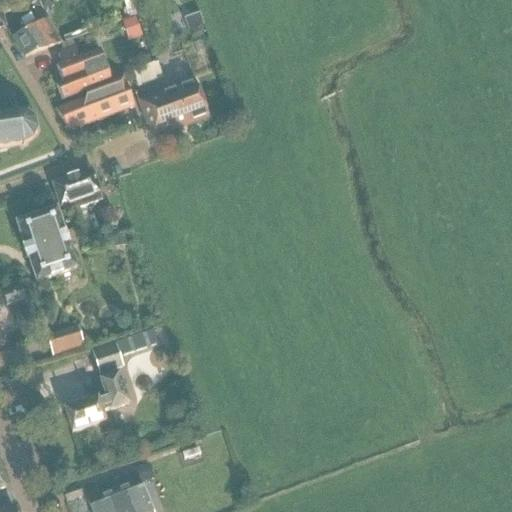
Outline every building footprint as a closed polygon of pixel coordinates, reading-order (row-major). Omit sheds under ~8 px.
[(38,0),(36,1),(41,12),(53,7),(50,0),(38,0)] [(142,36),(135,18),(122,23),(129,41),(142,36)] [(50,38),(42,23),(13,40),(24,59),(60,46),(54,35),(50,38)] [(78,60),(74,50),(57,56),(61,66),(56,68),(62,86),(55,89),(60,102),(109,83),(99,52),(78,60)] [(55,111),(68,133),(134,109),(123,79),(86,93),(84,100),(55,111)] [(153,140),(207,120),(194,83),(137,104),(146,128),(148,127),(153,140)] [(0,148),(23,145),(31,140),(35,131),(33,121),(26,114),(17,113),(0,115),(0,148)] [(75,211),(100,202),(98,196),(99,196),(91,173),(51,187),(59,208),(73,204),(75,211)] [(98,213),(102,227),(103,230),(111,228),(115,238),(130,233),(121,206),(111,209),(98,213)] [(76,271),(55,211),(15,225),(23,249),(21,250),(25,262),(28,261),(36,285),(76,271)] [(91,231),(102,227),(98,213),(86,217),(91,231)] [(6,306),(23,301),(20,290),(3,295),(6,306)] [(52,358),(84,348),(78,329),(46,338),(52,358)] [(99,375),(121,367),(119,360),(156,347),(152,333),(91,354),(99,375)] [(128,406),(117,375),(99,382),(104,399),(97,402),(96,400),(63,411),(71,435),(104,424),(101,414),(108,412),(109,412),(128,406)] [(179,501),(187,497),(214,487),(198,447),(163,458),(179,501)] [(149,464),(140,467),(143,477),(152,474),(149,464)] [(119,470),(106,475),(110,488),(124,483),(119,470)] [(122,489),(131,511),(149,511),(138,482),(122,489)] [(83,497),(79,488),(63,494),(66,504),(83,497)] [(111,511),(131,511),(122,489),(105,495),(111,511)] [(89,511),(111,511),(105,495),(86,503),(89,511)]
